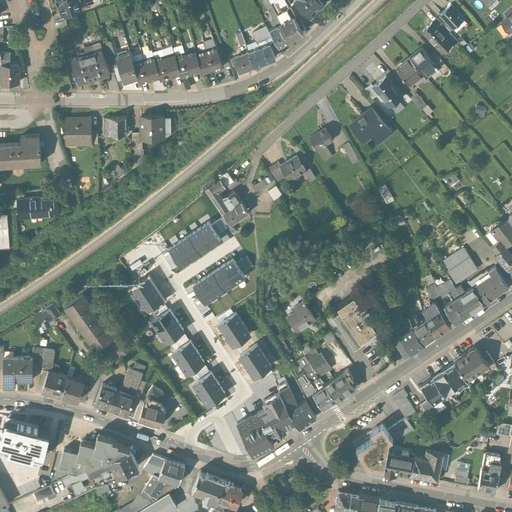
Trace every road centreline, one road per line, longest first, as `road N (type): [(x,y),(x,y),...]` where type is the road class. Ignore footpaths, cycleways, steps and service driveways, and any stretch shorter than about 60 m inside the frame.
road 1 (residential): [(352,0),(286,63),(241,89),(189,98),(42,99)]
road 2 (residential): [(424,0),(259,156),(247,183),(251,214)]
road 3 (residential): [(138,258),(151,250),(246,395),(172,445)]
road 4 (secondary): [(297,441),(511,297)]
road 5 (residential): [(297,441),(329,471),(511,507)]
road 6 (secondary): [(0,400),(86,414),(172,445)]
road 7 (secondary): [(172,445),(250,468),(297,441)]
